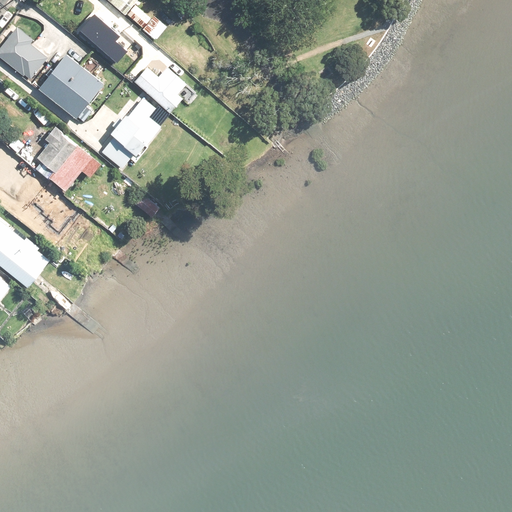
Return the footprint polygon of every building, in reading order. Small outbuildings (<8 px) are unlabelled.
[(109,0),(124,13),(135,0),(109,0)] [(95,7),(76,30),(113,61),(129,43),(118,34),(122,29),(95,7)] [(131,16),(143,27),(152,17),(139,7),(131,16)] [(144,29),(156,39),(168,25),(155,15),(144,29)] [(25,74),(31,78),(49,56),(31,42),(34,38),(17,25),(0,47),(0,55),(25,75),(25,74)] [(133,59),(123,51),(112,64),(122,72),(133,59)] [(39,86),(76,116),(105,82),(68,52),(39,86)] [(135,80),(171,111),(184,96),(179,92),(187,83),(168,65),(159,75),(148,66),(135,80)] [(157,107),(144,97),(129,114),(128,113),(112,131),(116,134),(102,150),(124,168),(139,151),(142,154),(150,145),(148,143),(162,125),(150,115),(157,107)] [(92,175),(102,162),(63,132),(64,131),(56,124),(46,138),(50,141),(38,156),(55,169),(49,176),(67,189),(83,168),(92,175)] [(0,190),(16,169),(0,157),(0,190)] [(24,211),(61,241),(76,223),(74,221),(78,215),(66,206),(64,208),(41,190),(24,211)] [(137,203),(153,216),(161,207),(144,194),(137,203)] [(0,265),(26,286),(48,259),(36,249),(38,246),(24,235),(22,238),(0,220),(0,265)] [(0,296),(10,284),(0,276),(0,296)]
